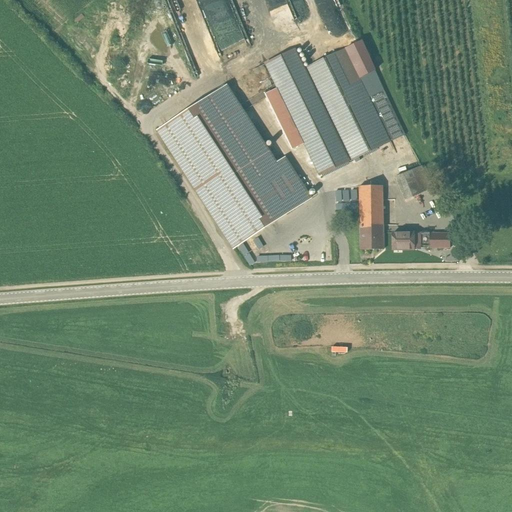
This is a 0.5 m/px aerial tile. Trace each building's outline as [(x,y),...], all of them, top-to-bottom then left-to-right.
[(375,71),(362,42),(346,50),(360,78),(375,71)] [(346,50),(305,70),(295,50),(267,63),(321,175),(390,141),(360,78),(346,50)] [(383,90),(375,71),(360,78),(390,141),(404,135),(383,90)] [(166,95),(171,92),(165,80),(160,82),(166,95)] [(275,165),(226,88),(160,130),(235,247),(283,216),(284,216),(311,198),(285,158),(275,165)] [(412,161),(417,159),(413,149),(409,151),(412,161)] [(433,188),(421,167),(411,171),(420,193),(433,188)] [(411,171),(395,178),(404,200),(420,193),(411,171)] [(359,204),(360,234),(383,233),(382,186),(359,186),(359,204)] [(383,233),(360,234),(360,250),(384,249),(383,233)] [(413,233),(393,233),(393,250),(413,250),(413,233)] [(430,233),(419,233),(419,245),(430,245),(430,233)] [(450,233),(430,233),(430,245),(430,248),(450,248),(450,233)] [(255,262),(260,260),(257,252),(252,255),(255,262)]
